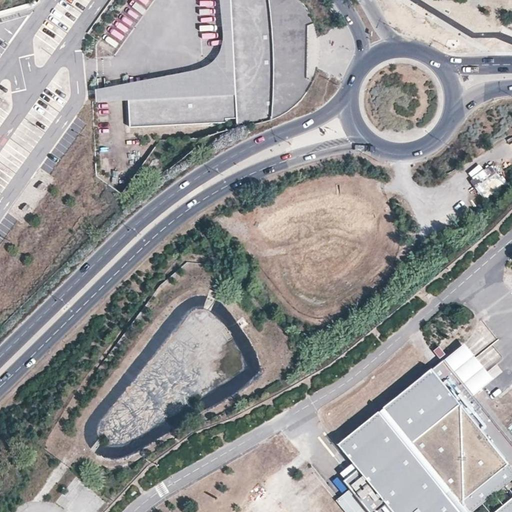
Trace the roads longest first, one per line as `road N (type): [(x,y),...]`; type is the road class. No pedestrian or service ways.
road 1 (primary): [(0,386),(189,208),(286,160),(365,137)]
road 2 (primary): [(349,98),(176,193),(0,356)]
